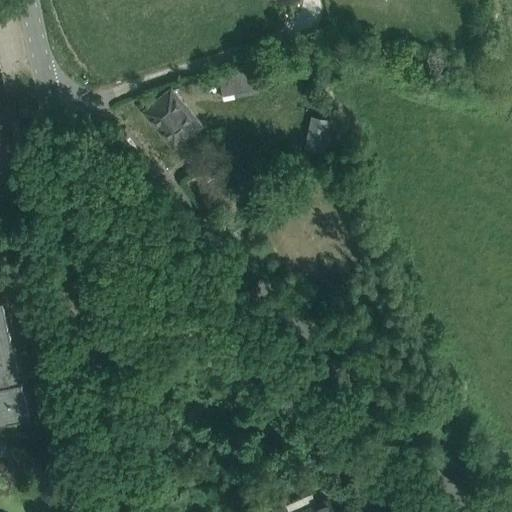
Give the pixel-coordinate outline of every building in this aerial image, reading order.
[(255,68),(206,79),(210,98),(223,95),(224,100),(260,92),(255,68)] [(174,149),(203,125),(172,87),(143,111),(174,149)] [(312,152),(332,156),(338,125),(318,121),(312,152)] [(246,245),(266,232),(256,216),(236,229),(246,245)] [(0,282),(0,424),(29,418),(22,383),(13,385),(11,374),(17,373),(14,361),(15,361),(14,354),(13,354),(2,303),(0,303),(0,282),(0,283),(0,282)] [(334,511),(329,499),(297,511),(289,511),(285,501),(272,506),(274,511),(334,511)]
